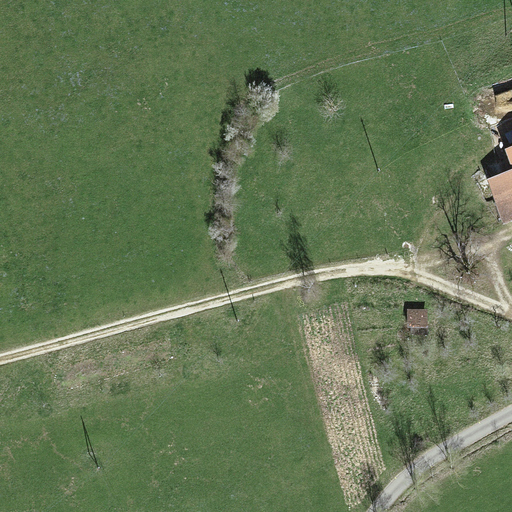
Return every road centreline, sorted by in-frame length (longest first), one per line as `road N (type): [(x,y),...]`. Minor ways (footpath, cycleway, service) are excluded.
road 1 (track): [(0,354),(305,276),(361,269),(401,270),(511,312)]
road 2 (unclassified): [(376,511),(431,457),(511,412)]
